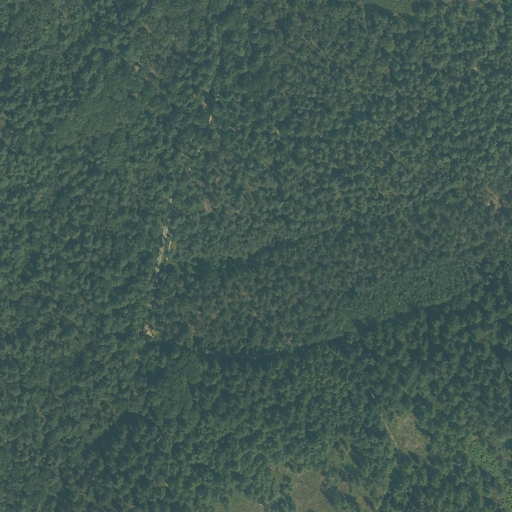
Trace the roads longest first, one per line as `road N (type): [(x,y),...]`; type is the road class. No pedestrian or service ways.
road 1 (track): [(195,127),(377,139),(488,59),(503,34),(505,0)]
road 2 (track): [(143,336),(267,355),(487,278)]
road 3 (track): [(37,511),(134,393),(164,232)]
road 4 (track): [(164,232),(234,0)]
road 5 (track): [(375,511),(399,452),(339,331)]
road 6 (track): [(492,193),(468,181),(436,189),(377,139)]
